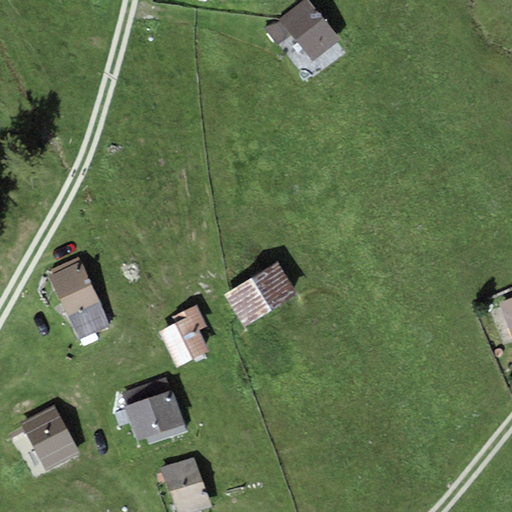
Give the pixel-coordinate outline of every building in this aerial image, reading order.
[(308,0),(303,0),(279,20),(313,61),(341,39),(308,0)] [(54,274),(50,276),(78,340),(110,325),(83,262),(80,263),(79,259),(52,270),(54,274)] [(279,262),(225,294),(244,326),(298,295),(279,262)] [(511,298),(499,303),(511,336),(511,298)] [(177,322),(159,331),(178,368),(212,351),(201,330),(208,327),(197,305),(174,317),(177,322)] [(127,405),(125,406),(137,443),(146,440),(148,445),(187,432),(173,391),(169,392),(165,380),(124,394),(127,405)] [(56,407),(23,424),(49,474),(82,456),(56,407)] [(192,458),(161,469),(176,511),(194,511),(210,506),(192,458)]
